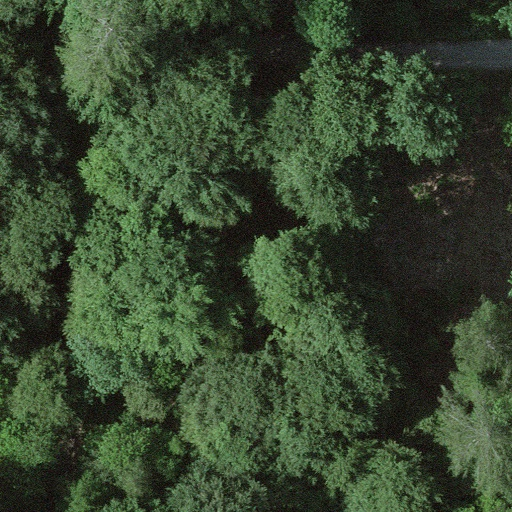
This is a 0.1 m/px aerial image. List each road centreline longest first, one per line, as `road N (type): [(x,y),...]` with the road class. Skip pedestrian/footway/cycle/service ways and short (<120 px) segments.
road 1 (track): [(55,511),(64,478),(77,237),(68,33)]
road 2 (track): [(511,48),(350,55),(68,33)]
